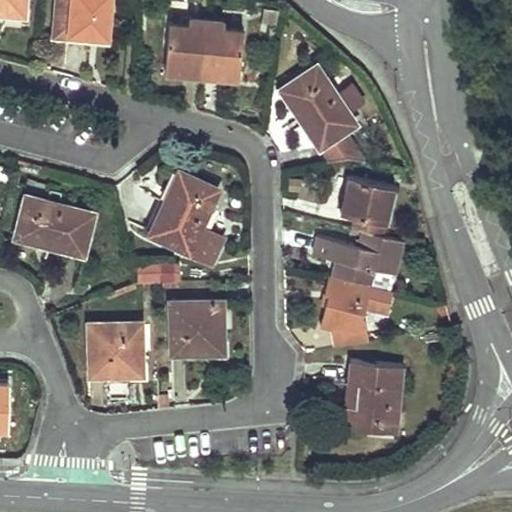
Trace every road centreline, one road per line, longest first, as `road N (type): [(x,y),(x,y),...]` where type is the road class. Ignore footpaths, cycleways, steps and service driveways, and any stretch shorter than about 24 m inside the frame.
road 1 (residential): [(159,114),(239,138),(259,160),(266,372)]
road 2 (secondary): [(408,32),(436,173),(485,318)]
road 3 (secondary): [(511,271),(458,137),(443,28)]
road 4 (residential): [(64,432),(235,415),(260,400),(266,372)]
road 5 (tertiary): [(59,500),(265,511)]
road 6 (tertiary): [(485,318),(481,416),(415,501)]
road 7 (residential): [(0,134),(106,159),(159,114)]
road 8 (residential): [(0,72),(159,114)]
road 9 (tertiary): [(511,405),(479,447),(415,501)]
